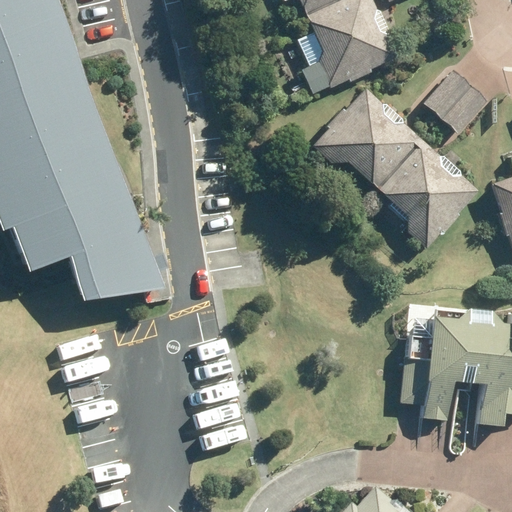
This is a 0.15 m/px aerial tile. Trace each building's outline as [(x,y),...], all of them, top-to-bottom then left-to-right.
[(0,0),(0,232),(6,230),(23,274),(63,259),(80,302),(161,291),(52,0),(0,0)] [(281,0),(283,3),(290,0),(298,0),(305,15),(338,0),(281,0)] [(370,70),(397,58),(370,0),(338,0),(305,15),(313,32),(296,40),(308,68),(299,71),(310,94),(328,86),(329,88),(347,79),(349,82),(370,73),(370,70)] [(453,70),(423,102),(439,117),(469,85),(453,70)] [(469,85),(439,117),(457,133),(487,101),(469,85)] [(364,89),(311,146),(330,164),(347,162),(376,189),(420,140),(364,89)] [(457,215),(478,192),(420,140),(376,189),(405,215),(406,231),(426,250),(440,233),(442,235),(460,217),(457,215)] [(511,177),(489,186),(511,255),(511,177)] [(403,358),(399,404),(423,406),(421,420),(446,422),(449,383),(480,385),(477,427),(502,428),(502,414),(510,327),(500,326),(489,312),(467,310),(464,313),(433,310),(433,320),(414,318),(413,337),(409,337),(407,358),(403,358)] [(511,314),(510,327),(502,414),(511,415),(511,314)] [(350,504),(343,511),(401,511),(374,488),(355,509),(350,504)]
